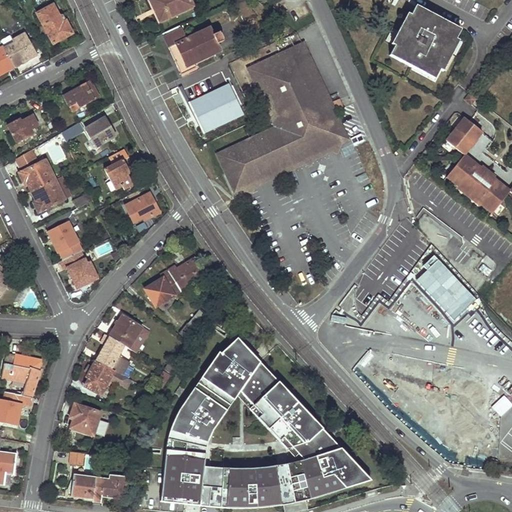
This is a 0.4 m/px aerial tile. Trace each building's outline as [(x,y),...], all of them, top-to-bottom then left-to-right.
[(149,0),(159,21),(193,6),(189,0),(149,0)] [(53,5),(36,14),(52,44),(72,33),(63,15),(61,14),(59,16),(53,5)] [(394,46),(389,56),(435,79),(440,70),(445,61),(442,59),(445,54),(448,49),(450,50),(456,40),(461,30),(435,16),(416,6),(410,15),(405,26),(407,27),(402,38),(399,37),(394,46)] [(410,15),(407,14),(399,28),(405,32),(407,27),(405,26),(410,15)] [(180,27),(162,34),(164,38),(181,30),(180,27)] [(405,32),(399,28),(390,44),(394,46),(399,37),(402,38),(405,32)] [(164,38),(181,75),(196,68),(193,64),(220,51),(209,29),(185,40),(181,30),(164,38)] [(3,48),(14,67),(36,55),(29,43),(24,34),(13,40),(14,43),(3,48)] [(459,41),(456,40),(450,50),(448,49),(445,54),(451,57),(459,41)] [(229,181),(234,192),(241,189),(340,143),(348,140),(334,109),(330,111),(326,101),(329,99),(316,70),(312,72),(308,62),(311,60),(303,44),(248,69),(275,128),(217,155),(229,181)] [(0,74),(14,67),(3,48),(2,47),(0,47),(0,74)] [(451,57),(445,54),(442,59),(445,61),(440,70),(443,72),(451,57)] [(316,70),(311,60),(308,62),(312,72),(316,70)] [(477,90),(483,96),(493,84),(487,78),(477,90)] [(63,95),(69,107),(77,103),(80,108),(99,98),(90,80),(75,88),(77,91),(73,93),(71,90),(63,95)] [(228,85),(190,102),(205,134),(243,116),(228,85)] [(470,94),(465,100),(471,105),(476,98),(470,94)] [(339,99),(333,102),(337,111),(343,109),(339,99)] [(6,126),(16,143),(33,135),(31,130),(38,126),(32,115),(20,121),(19,119),(6,126)] [(85,129),(96,148),(114,137),(108,127),(109,126),(104,117),(85,129)] [(464,118),(446,141),(463,155),(482,132),(464,118)] [(61,133),(65,141),(83,131),(78,123),(61,133)] [(340,143),(241,189),(251,192),(253,187),(273,178),(278,180),(280,175),(305,163),(310,165),(311,160),(331,151),(337,153),(340,143)] [(55,179),(45,160),(37,164),(31,151),(16,160),(22,172),(19,173),(23,182),(26,181),(31,191),(55,179)] [(509,191),(463,155),(446,177),(491,213),(509,191)] [(122,160),(104,170),(108,179),(115,190),(122,187),(123,189),(132,185),(127,175),(129,173),(122,160)] [(71,196),(61,176),(55,179),(31,191),(36,202),(34,203),(38,212),(71,196)] [(89,192),(73,201),(76,208),(93,200),(89,192)] [(124,206),(133,222),(142,218),(143,221),(159,213),(151,197),(149,199),(147,194),(124,206)] [(70,211),(45,223),(49,230),(47,231),(51,239),(52,239),(62,260),(80,252),(81,251),(68,224),(75,221),(70,211)] [(66,267),(76,288),(96,278),(89,263),(87,264),(80,252),(62,260),(59,262),(63,269),(66,267)] [(175,266),(168,271),(181,292),(206,276),(194,258),(176,269),(175,266)] [(490,274),(493,264),(483,261),(480,270),(490,274)] [(0,296),(5,288),(8,290),(19,274),(0,262),(0,296)] [(144,289),(155,307),(155,308),(181,292),(168,271),(161,275),(162,278),(144,289)] [(224,297),(219,292),(209,301),(215,306),(224,297)] [(141,328),(122,316),(109,336),(124,346),(128,348),(141,328)] [(187,323),(179,333),(191,343),(199,333),(187,323)] [(119,355),(124,346),(109,336),(108,339),(104,345),(96,360),(122,376),(130,361),(119,355)] [(163,459),(159,502),(199,506),(204,468),(205,452),(212,436),(229,411),(238,399),(262,367),(238,342),(222,357),(220,354),(177,414),(170,428),(163,459)] [(38,370),(40,361),(18,356),(18,358),(15,357),(15,356),(6,354),(1,377),(9,379),(8,381),(25,384),(21,396),(32,398),(40,371),(38,370)] [(122,376),(96,360),(88,375),(91,376),(85,387),(100,396),(109,380),(122,387),(127,379),(122,376)] [(177,365),(170,361),(165,370),(171,374),(177,365)] [(279,386),(262,367),(238,399),(295,459),(299,457),(304,462),(293,465),(276,467),(247,471),(222,469),(209,468),(204,468),(199,506),(212,507),(252,510),(285,505),(326,496),(368,483),(331,444),(333,443),(323,433),(324,432),(280,385),(279,386)] [(163,372),(159,379),(165,383),(169,376),(163,372)] [(146,391),(141,400),(146,402),(150,404),(155,396),(146,391)] [(0,424),(16,427),(20,405),(28,406),(28,405),(30,405),(32,398),(21,396),(10,393),(5,392),(2,406),(0,405),(0,424)] [(150,404),(146,402),(141,412),(127,407),(125,413),(142,418),(150,404)] [(100,413),(74,405),(71,415),(74,416),(70,429),(93,437),(100,413)] [(94,455),(97,443),(92,442),(88,455),(94,455)] [(16,455),(0,452),(0,484),(4,485),(5,473),(11,474),(14,474),(16,455)] [(71,453),(69,464),(83,466),(84,455),(71,453)] [(109,480),(95,478),(92,502),(101,503),(102,497),(124,499),(127,477),(110,475),(109,480)] [(95,478),(73,476),(70,497),(84,499),(84,501),(92,502),(95,478)]
